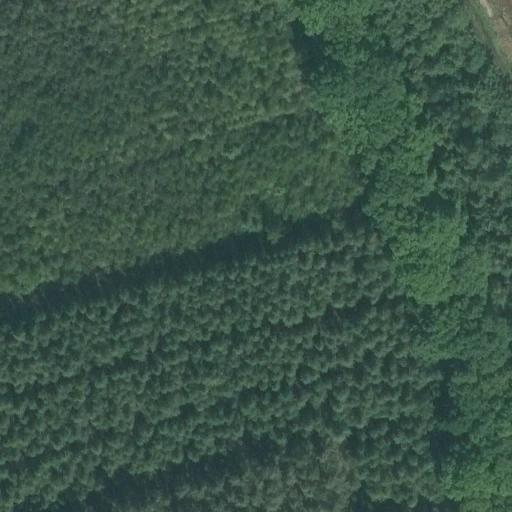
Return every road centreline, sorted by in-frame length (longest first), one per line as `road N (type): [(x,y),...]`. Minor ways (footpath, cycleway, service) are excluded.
road 1 (track): [(511,411),(320,0)]
road 2 (track): [(409,191),(0,304)]
